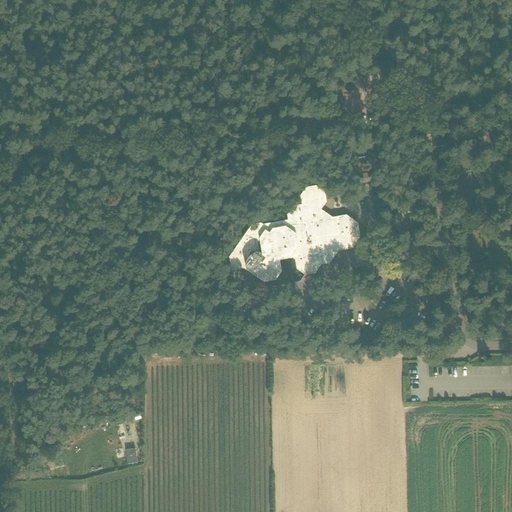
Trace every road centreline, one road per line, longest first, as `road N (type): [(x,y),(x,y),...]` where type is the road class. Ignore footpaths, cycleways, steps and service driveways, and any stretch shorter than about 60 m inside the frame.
road 1 (track): [(0,153),(422,107)]
road 2 (unclassified): [(511,346),(471,347),(463,336),(422,107)]
road 3 (track): [(344,0),(408,71),(422,107)]
